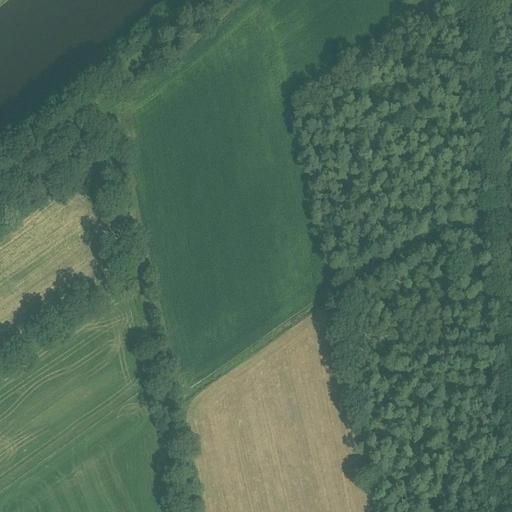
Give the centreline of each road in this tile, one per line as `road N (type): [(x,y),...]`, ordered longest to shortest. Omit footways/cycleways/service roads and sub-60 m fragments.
road 1 (track): [(96,87),(107,103),(192,511)]
road 2 (track): [(0,168),(204,0)]
road 3 (track): [(488,0),(499,197)]
